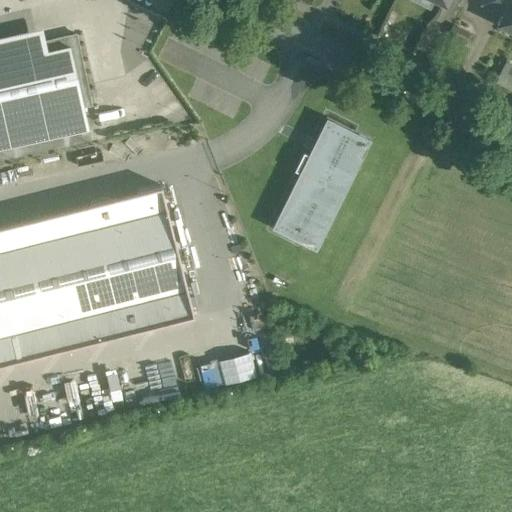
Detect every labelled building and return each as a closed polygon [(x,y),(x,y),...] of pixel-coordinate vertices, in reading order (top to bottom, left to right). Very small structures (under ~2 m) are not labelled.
[(511,0),(482,0),(481,4),(503,14),(498,24),(511,31),(511,0)] [(44,26),(0,35),(0,148),(89,129),(70,45),(49,50),(44,26)] [(327,117),(272,227),(317,249),(372,139),(327,117)] [(162,186),(0,226),(0,333),(188,287),(162,186)] [(188,287),(0,333),(0,363),(194,314),(188,287)]
